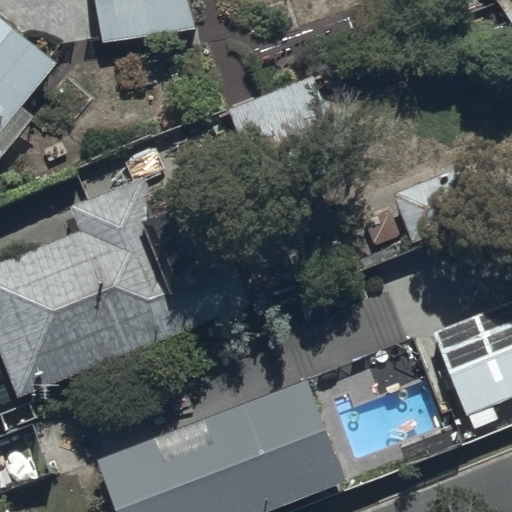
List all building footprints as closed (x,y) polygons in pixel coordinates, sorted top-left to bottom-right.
[(186,0),(95,0),(107,55),(199,47),(186,0)] [(60,78),(0,30),(0,208),(0,207),(0,173),(38,133),(25,122),(60,78)] [(314,83),(231,111),(235,123),(219,129),(244,202),(343,169),(314,83)] [(83,248),(0,277),(0,359),(22,411),(252,316),(213,222),(158,244),(147,216),(154,213),(146,193),(73,223),(83,248)] [(511,299),(434,332),(448,364),(438,368),(445,387),(452,384),(470,428),(471,428),(476,438),(511,422),(511,299)] [(312,376),(102,456),(124,511),(264,511),(351,479),(312,376)]
